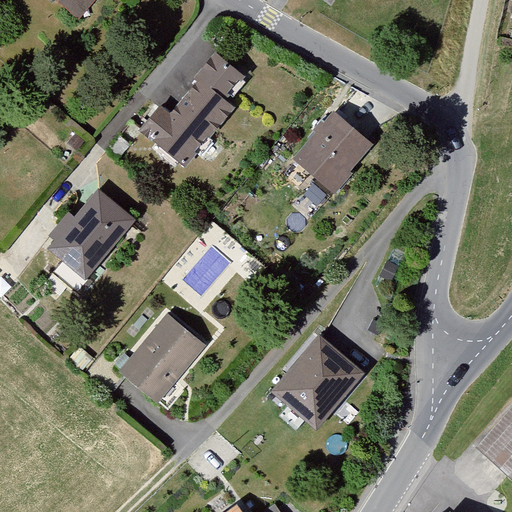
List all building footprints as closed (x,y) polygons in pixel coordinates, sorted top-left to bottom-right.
[(46,0),(79,27),(101,0),(46,0)] [(238,77),(211,54),(190,79),(194,82),(167,115),(156,107),(134,133),(182,172),(237,106),(223,95),(238,77)] [(367,145),(327,113),(320,122),(316,119),(305,132),(310,136),(292,159),(330,190),(367,145)] [(49,244),(44,250),(84,281),(132,221),(95,192),(74,219),(66,213),(45,240),(49,244)] [(162,316),(116,372),(153,406),(203,348),(162,316)] [(367,367),(320,329),(273,387),(318,423),(367,367)] [(511,401),(470,448),(511,484),(511,401)] [(256,511),(282,511),(277,501),(256,511)]
